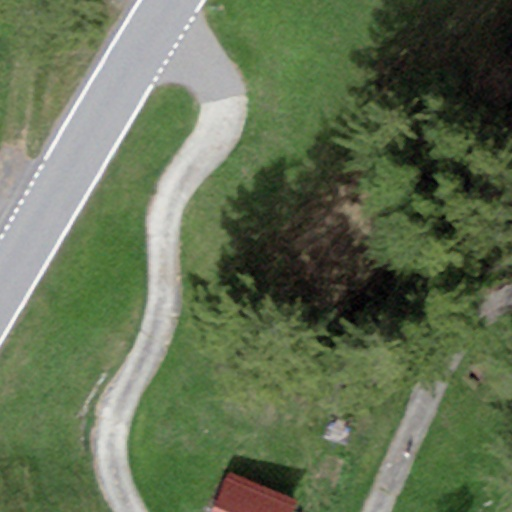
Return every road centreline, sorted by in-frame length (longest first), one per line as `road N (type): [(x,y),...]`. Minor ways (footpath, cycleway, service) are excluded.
road 1 (track): [(155,26),(203,63),(222,108),(173,191),(159,319),(113,415),(110,462),(131,511)]
road 2 (unclassified): [(172,0),(0,287)]
road 3 (track): [(377,511),(462,330),(511,298)]
